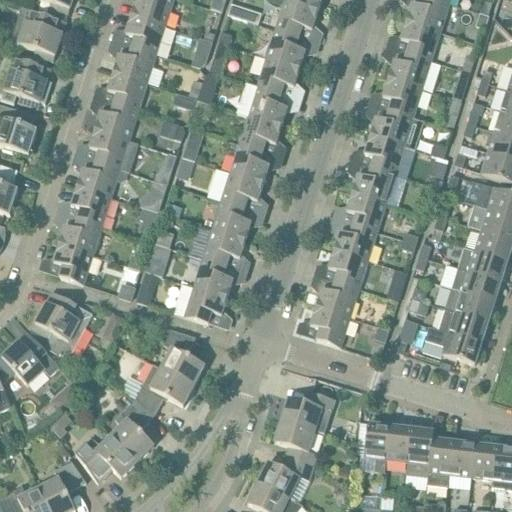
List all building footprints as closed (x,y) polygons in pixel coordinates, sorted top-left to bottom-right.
[(73,0),(33,0),(51,6),(49,11),(68,17),(73,0)] [(137,2),(132,20),(165,30),(174,2),(169,0),(148,0),(147,5),(137,2)] [(222,15),(226,2),(218,0),(214,0),(210,12),(222,15)] [(285,0),(284,5),(318,15),(322,0),(285,0)] [(440,36),(449,7),(425,0),(422,10),(412,7),(407,25),(440,36)] [(284,5),(275,34),(299,41),(302,30),(312,33),(318,15),(284,5)] [(232,8),(228,19),(247,25),(250,14),(232,8)] [(480,17),(488,20),(491,11),(483,9),(480,17)] [(21,11),(11,45),(36,53),(34,59),(49,63),(53,65),(66,25),(21,11)] [(480,17),(476,30),(484,33),(488,20),(480,17)] [(132,20),(126,38),(135,41),(132,51),(156,59),(165,30),(132,20)] [(407,57),(431,65),(440,36),(407,25),(401,43),(410,46),(407,57)] [(266,62),(299,73),(305,55),(296,52),(299,41),(275,34),(266,62)] [(212,45),(215,38),(207,36),(205,43),(212,45)] [(222,36),(219,47),(229,50),(232,39),(222,36)] [(219,80),(229,50),(219,47),(209,76),(219,80)] [(119,59),(114,77),(147,87),(156,59),(132,51),(129,62),(119,59)] [(195,56),(191,69),(199,72),(206,67),(208,60),(195,56)] [(422,93),(431,65),(407,57),(404,67),(394,64),(389,83),(422,93)] [(50,74),(51,72),(7,58),(0,73),(0,99),(2,100),(1,103),(14,107),(16,99),(21,100),(19,106),(38,112),(40,106),(45,107),(49,94),(44,93),(44,92),(43,92),(45,86),(46,87),(48,82),(46,82),(49,74),(50,74)] [(467,58),(462,74),(470,77),(475,61),(467,58)] [(266,62),(257,91),(281,98),(284,88),(294,91),(299,73),(266,62)] [(481,85),(489,88),(493,76),(485,73),(481,85)] [(462,74),(455,99),(462,102),(470,77),(462,74)] [(114,77),(108,95),(117,98),(114,109),(138,116),(147,87),(114,77)] [(389,114),(413,122),(422,93),(389,83),(383,101),(392,104),(389,114)] [(188,100),(188,101),(197,103),(199,96),(203,87),(194,84),(188,100)] [(481,85),(477,97),(485,100),(489,88),(481,85)] [(237,116),(248,119),(281,130),(287,112),(278,109),(281,98),(257,91),(246,87),(237,116)] [(511,95),(508,94),(501,115),(511,118),(511,95)] [(199,96),(197,103),(205,106),(207,99),(199,96)] [(177,97),(173,108),(194,114),(197,103),(188,101),(177,97)] [(453,103),(450,113),(458,115),(461,105),(454,103),(453,103)] [(213,109),(198,104),(193,119),(204,122),(210,120),(213,109)] [(36,119),(0,108),(0,149),(3,151),(2,153),(12,156),(13,154),(29,159),(37,133),(32,131),(36,119)] [(101,116),(96,134),(129,144),(138,116),(114,109),(111,119),(101,116)] [(424,125),(413,122),(389,114),(386,125),(376,122),(370,140),(415,154),(424,125)] [(468,127),(476,130),(480,118),(471,115),(468,127)] [(511,118),(501,115),(495,135),(511,140),(511,118)] [(248,119),(239,148),(263,155),(266,145),(276,148),(281,130),(248,119)] [(448,119),(445,129),(453,132),(455,126),(456,122),(448,119)] [(472,142),(476,130),(468,127),(464,139),(472,142)] [(184,135),(182,130),(179,128),(174,143),(181,145),(184,135)] [(92,147),(90,152),(99,155),(96,166),(120,173),(130,176),(139,148),(129,144),(96,134),(92,147)] [(511,140),(495,135),(488,156),(511,163),(511,140)] [(370,140),(365,158),(374,161),(371,171),(406,182),(415,154),(370,140)] [(435,147),(432,159),(443,162),(447,151),(435,147)] [(230,176),(263,187),(269,169),(259,166),(263,155),(239,148),(230,176)] [(198,156),(185,152),(182,161),(190,164),(195,165),(198,156)] [(511,163),(488,156),(482,177),(511,187),(511,163)] [(454,169),(463,171),(467,159),(458,157),(454,169)] [(180,170),(179,174),(191,178),(195,165),(190,164),(182,161),(180,170)] [(83,173),(77,191),(111,202),(120,173),(96,166),(93,176),(83,173)] [(18,193),(12,191),(18,174),(0,168),(0,215),(10,219),(18,193)] [(155,180),(154,184),(167,188),(172,174),(162,171),(162,172),(155,180)] [(358,179),(352,197),(386,208),(397,211),(406,182),(371,171),(368,182),(358,179)] [(217,172),(207,201),(221,205),(245,213),(248,202),(258,205),(263,187),(230,176),(217,172)] [(451,178),(447,190),(456,193),(459,181),(451,178)] [(435,182),(432,191),(440,193),(442,184),(435,182)] [(482,188),(476,209),(511,220),(511,197),(495,192),(482,188)] [(77,191),(72,209),(81,212),(78,223),(102,230),(111,202),(77,191)] [(440,193),(432,191),(430,198),(437,200),(440,193)] [(353,229),(377,236),(386,208),(352,197),(346,215),(356,218),(353,229)] [(150,214),(158,217),(162,205),(146,200),(142,212),(143,212),(150,214)] [(212,234),(245,244),(251,226),(241,223),(245,213),(221,205),(212,234)] [(168,207),(164,218),(177,223),(181,212),(168,207)] [(442,208),(438,220),(446,223),(450,211),(442,208)] [(473,218),(469,230),(476,232),(482,234),(511,243),(511,220),(476,209),(473,218)] [(140,234),(151,238),(158,217),(150,214),(143,212),(140,222),(144,224),(140,234)] [(438,220),(434,232),(443,235),(446,223),(438,220)] [(65,230),(59,248),(93,259),(102,230),(78,223),(75,233),(65,230)] [(368,265),(377,236),(353,229),(350,239),(340,236),(334,254),(368,265)] [(160,233),(155,247),(170,252),(174,238),(160,233)] [(212,234),(203,262),(227,270),(230,259),(239,262),(245,244),(212,234)] [(511,243),(482,234),(475,254),(507,265),(511,249),(511,243)] [(405,236),(403,244),(416,249),(419,240),(410,238),(405,236)] [(403,244),(400,251),(406,253),(414,256),(416,249),(403,244)] [(55,262),(54,266),(63,270),(60,281),(83,288),(96,293),(105,263),(93,259),(59,248),(55,262)] [(423,248),(419,260),(428,262),(431,250),(423,248)] [(464,251),(458,271),(501,285),(507,265),(475,254),(464,251)] [(335,286),(359,293),(368,265),(334,254),(329,272),(338,275),(335,286)] [(131,258),(128,269),(140,273),(143,263),(131,258)] [(419,260),(415,272),(424,274),(428,262),(419,260)] [(148,269),(147,274),(162,279),(166,267),(151,262),(148,269)] [(194,291),(227,301),(233,283),(223,280),(227,270),(203,262),(194,291)] [(458,271),(451,292),(494,306),(501,285),(458,271)] [(403,290),(407,277),(396,274),(391,286),(403,290)] [(350,322),(359,293),(335,286),(331,296),(322,293),(316,311),(350,322)] [(122,287),(118,299),(131,303),(135,291),(122,287)] [(182,287),(173,317),(184,320),(208,328),(212,317),(221,319),(223,314),(227,301),(194,291),(182,287)] [(428,294),(416,290),(412,302),(424,306),(428,294)] [(451,292),(445,313),(488,326),(494,306),(451,292)] [(93,318),(53,295),(32,332),(35,333),(32,339),(42,345),(45,339),(49,341),(45,349),(69,362),(93,318)] [(140,295),(137,305),(148,309),(152,298),(140,295)] [(412,302),(408,314),(424,320),(428,307),(424,306),(412,302)] [(316,344),(340,352),(350,322),(316,311),(310,330),(320,332),(316,344)] [(445,313),(439,333),(481,347),(488,326),(445,313)] [(113,317),(108,329),(120,334),(125,322),(113,317)] [(378,330),(374,342),(385,346),(387,342),(389,334),(378,330)] [(429,330),(425,344),(440,349),(445,350),(443,358),(475,368),(481,347),(439,333),(429,330)] [(196,341),(172,333),(164,349),(171,353),(161,372),(194,389),(205,369),(190,361),(188,356),(196,341)] [(0,366),(1,367),(0,367),(0,384),(1,388),(15,375),(27,389),(44,374),(50,380),(60,371),(35,343),(31,339),(29,336),(0,361),(0,366)] [(395,356),(403,358),(407,346),(399,343),(395,356)] [(183,410),(194,389),(161,372),(153,368),(134,404),(155,419),(163,404),(168,402),(183,410)] [(0,415),(11,411),(0,384),(0,415)] [(288,401),(281,423),(315,434),(324,437),(331,414),(335,404),(312,396),(306,394),(303,405),(288,401)] [(142,432),(155,419),(134,404),(115,423),(121,429),(112,439),(138,465),(154,449),(142,437),(142,432)] [(281,423),(275,446),(288,450),(285,461),(291,463),(314,470),(317,459),(308,456),(315,434),(281,423)] [(368,427),(364,460),(376,462),(374,475),(385,476),(386,463),(390,430),(368,427)] [(390,430),(386,463),(408,466),(412,432),(390,430)] [(408,466),(406,479),(428,481),(433,435),(412,432),(408,466)] [(428,481),(427,489),(448,491),(450,479),(454,445),(433,443),(434,435),(433,435),(428,481)] [(75,457),(93,481),(98,488),(112,473),(121,482),(138,465),(112,439),(102,449),(91,441),(75,457)] [(454,445),(450,479),(471,481),(475,448),(454,445)] [(475,448),(471,481),(493,484),(497,450),(475,448)] [(493,484),(492,494),(505,495),(505,493),(511,493),(511,452),(497,450),(493,484)] [(268,465),(258,486),(289,502),(299,482),(309,484),(314,470),(291,463),(285,461),(281,472),(268,465)] [(59,482),(39,492),(48,511),(74,511),(68,499),(70,494),(86,486),(72,465),(55,474),(59,482)] [(258,486),(247,507),(256,511),(300,511),(303,509),(298,507),(289,502),(258,486)] [(0,500),(0,507),(1,511),(48,511),(39,492),(26,498),(22,490),(0,500)]
